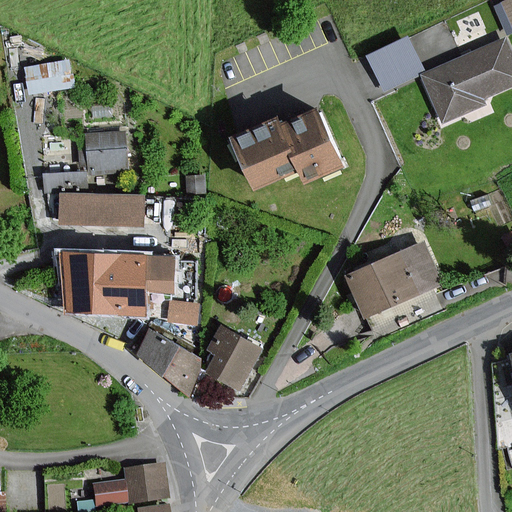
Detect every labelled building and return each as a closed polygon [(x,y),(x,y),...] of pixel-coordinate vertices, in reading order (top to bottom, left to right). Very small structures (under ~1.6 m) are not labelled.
[(511,31),(511,0),(509,0),(496,6),(509,33),(511,31)] [(422,71),(407,39),(369,58),(385,89),(422,71)] [(511,57),(504,39),(423,76),(444,122),(484,103),(482,99),(511,84),(511,57)] [(68,62),(27,68),(31,92),(71,86),(68,62)] [(342,167),(317,109),(281,124),(279,120),(234,139),(254,186),(299,166),(306,182),(342,167)] [(124,132),(86,134),(89,172),(126,169),(124,132)] [(45,189),(90,184),(88,164),(43,169),(45,189)] [(146,221),(146,189),(59,187),(59,220),(146,221)] [(349,277),(372,327),(435,299),(430,289),(442,283),(424,243),(349,277)] [(174,257),(147,256),(120,256),(97,255),(68,255),(67,313),(95,314),(119,314),(146,315),(146,290),(173,291),(174,257)] [(170,296),(169,318),(199,319),(200,297),(170,296)] [(216,354),(208,370),(240,388),(262,349),(220,327),(208,350),(216,354)] [(203,361),(151,331),(138,355),(188,394),(203,361)] [(161,498),(158,464),(120,467),(122,484),(92,486),(93,503),(161,498)]
